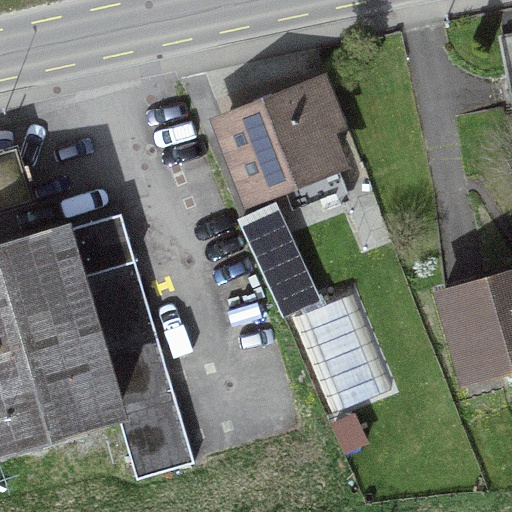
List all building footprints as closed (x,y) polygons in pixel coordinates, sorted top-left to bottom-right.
[(511,35),(503,37),(511,85),(511,35)] [(224,125),(250,194),(334,161),(321,127),(333,122),(320,87),(224,125)] [(269,208),(240,221),(282,313),(310,300),(269,208)] [(136,479),(194,462),(120,213),(0,248),(0,447),(116,413),(136,479)] [(511,275),(441,296),(464,378),(511,364),(511,275)]
